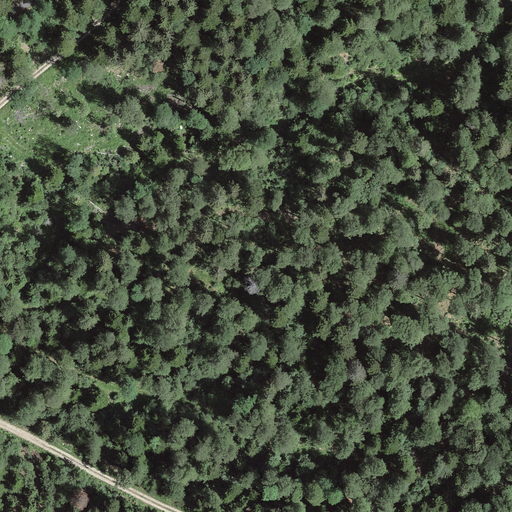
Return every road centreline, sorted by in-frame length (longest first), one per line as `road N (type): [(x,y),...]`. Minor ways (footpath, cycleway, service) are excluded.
road 1 (track): [(0,422),(176,511)]
road 2 (track): [(116,0),(0,104)]
